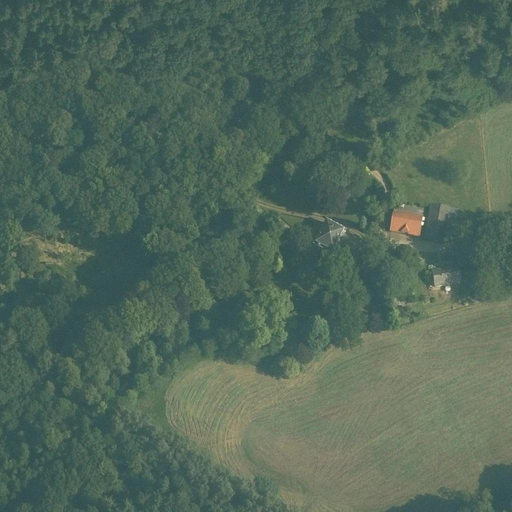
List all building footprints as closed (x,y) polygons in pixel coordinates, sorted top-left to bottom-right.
[(449,210),(430,207),(424,240),(444,243),(449,210)] [(419,238),(422,219),(393,214),(390,232),(419,238)] [(330,261),(332,257),(334,253),(351,261),(361,242),(345,234),(326,224),(314,247),(322,252),(320,256),(330,261)] [(511,282),(511,268),(491,267),(490,281),(511,282)] [(460,284),(457,268),(432,273),(434,288),(460,284)] [(478,289),(474,297),(478,299),(479,297),(482,299),(486,294),(478,289)]
